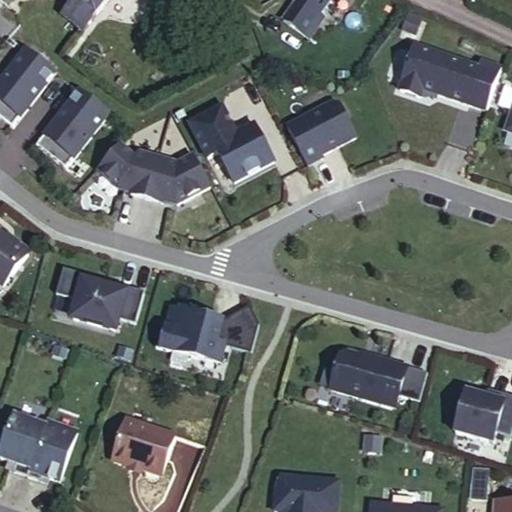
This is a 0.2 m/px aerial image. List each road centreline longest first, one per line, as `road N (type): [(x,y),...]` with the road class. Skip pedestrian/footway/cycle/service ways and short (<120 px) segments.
road 1 (residential): [(237,276),(511,346)]
road 2 (residential): [(0,181),(67,230),(237,276)]
road 3 (residential): [(511,213),(403,181),(276,230)]
